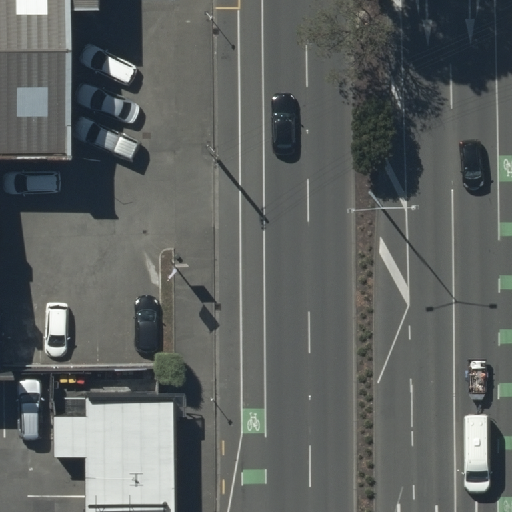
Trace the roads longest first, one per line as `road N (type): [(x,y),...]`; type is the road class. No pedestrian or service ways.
road 1 (primary): [(450,0),(458,511)]
road 2 (primary): [(308,423),(302,0)]
